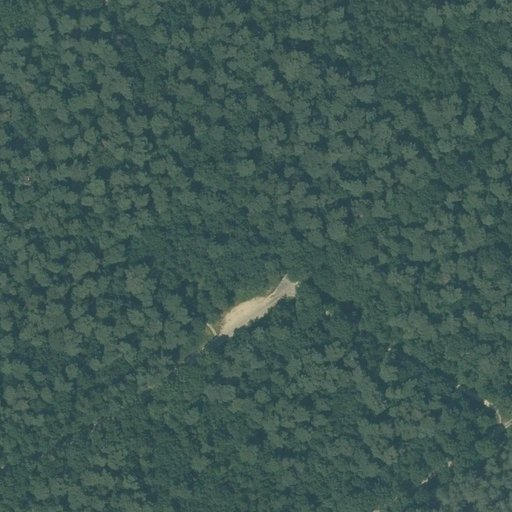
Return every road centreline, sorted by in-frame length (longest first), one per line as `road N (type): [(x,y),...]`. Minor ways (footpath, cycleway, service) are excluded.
road 1 (track): [(511,419),(292,285),(103,0)]
road 2 (unclassified): [(0,465),(114,408),(292,285)]
road 3 (track): [(511,420),(367,511)]
